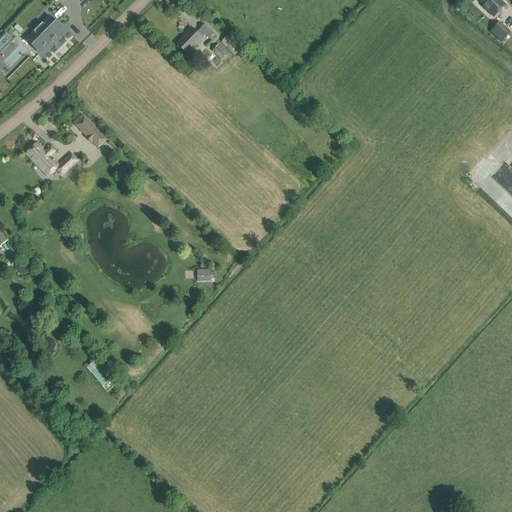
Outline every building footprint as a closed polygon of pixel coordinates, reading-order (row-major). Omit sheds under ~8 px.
[(59,13),(71,26),(89,9),(80,0),(62,0),(62,1),(67,6),(59,13)] [(478,0),(484,5),(482,7),(494,17),(505,5),(499,0),(478,0)] [(52,41),(51,40),(54,37),(55,38),(54,37),(62,29),(49,17),(26,40),(39,53),(50,41),(51,42),(52,41)] [(499,23),(490,32),(501,43),(510,33),(499,23)] [(214,34),(204,25),(196,33),(191,28),(181,37),(183,38),(177,44),(187,54),(205,35),(210,39),(214,34)] [(0,53),(13,41),(6,34),(0,40),(0,53)] [(235,57),(242,50),(228,36),(221,42),(235,57)] [(215,51),(224,59),(230,53),(221,44),(215,51)] [(86,137),(85,138),(91,144),(92,144),(98,149),(107,140),(89,122),(80,131),(86,137)] [(50,157),(55,152),(51,148),(46,152),(37,143),(28,152),(33,157),(31,159),(47,176),(54,170),(61,177),(78,161),(71,153),(58,165),(50,157)] [(211,270),(197,270),(197,284),(214,283),(214,273),(211,273),(211,270)] [(105,386),(113,379),(102,366),(94,373),(105,386)]
